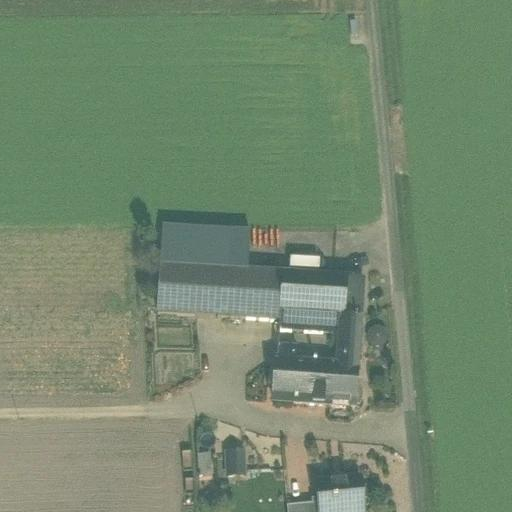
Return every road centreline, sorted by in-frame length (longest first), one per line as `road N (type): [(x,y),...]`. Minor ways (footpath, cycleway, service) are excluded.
road 1 (unclassified): [(416,511),(372,0)]
road 2 (track): [(0,413),(177,409)]
